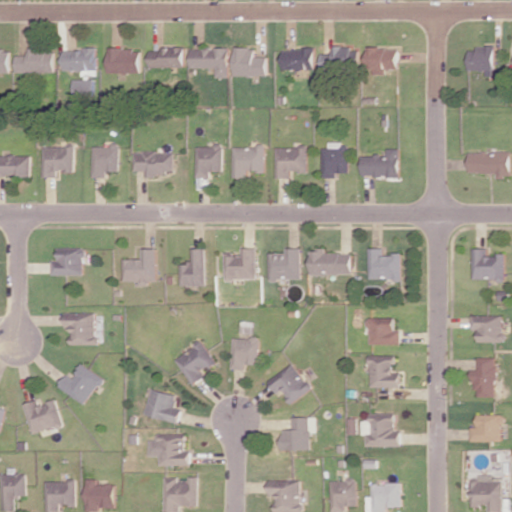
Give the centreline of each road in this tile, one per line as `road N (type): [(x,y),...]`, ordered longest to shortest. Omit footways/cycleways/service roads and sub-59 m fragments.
road 1 (residential): [(511,9),(0,12)]
road 2 (residential): [(511,213),(0,210)]
road 3 (residential): [(438,10),(437,511)]
road 4 (residential): [(17,211),(20,341)]
